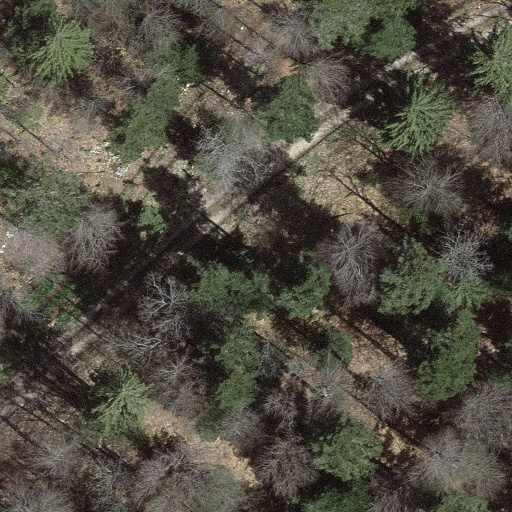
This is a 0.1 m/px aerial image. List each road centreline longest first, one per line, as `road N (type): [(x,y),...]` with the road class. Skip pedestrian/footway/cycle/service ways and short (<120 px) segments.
road 1 (track): [(0,404),(147,266),(314,131),(391,75),(511,9)]
road 2 (track): [(0,345),(118,193),(290,0)]
